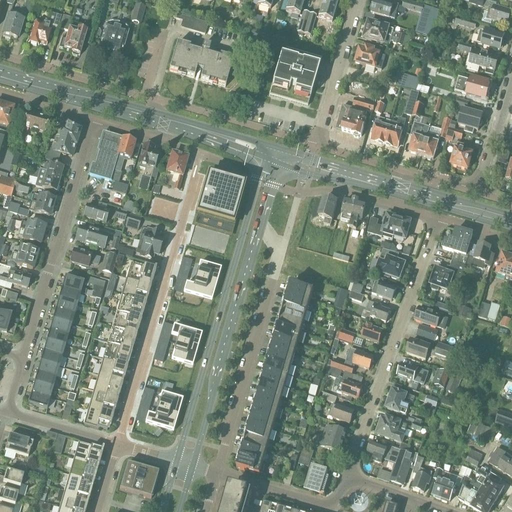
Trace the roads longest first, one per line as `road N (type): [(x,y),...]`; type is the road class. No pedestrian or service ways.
road 1 (tertiary): [(264,151),(175,462)]
road 2 (residential): [(117,445),(198,160)]
road 3 (residential): [(346,477),(437,219)]
road 4 (residential): [(217,475),(281,250),(258,226)]
road 5 (tertiary): [(191,467),(258,226)]
road 6 (residential): [(22,357),(92,119)]
road 7 (residential): [(400,172),(311,146),(358,0)]
road 8 (residential): [(176,127),(152,100),(0,55)]
road 9 (tertiary): [(176,127),(0,73)]
road 10 (residential): [(217,475),(334,509),(346,477)]
road 11 (residential): [(511,75),(477,194)]
road 12 (tertiary): [(396,188),(511,222)]
